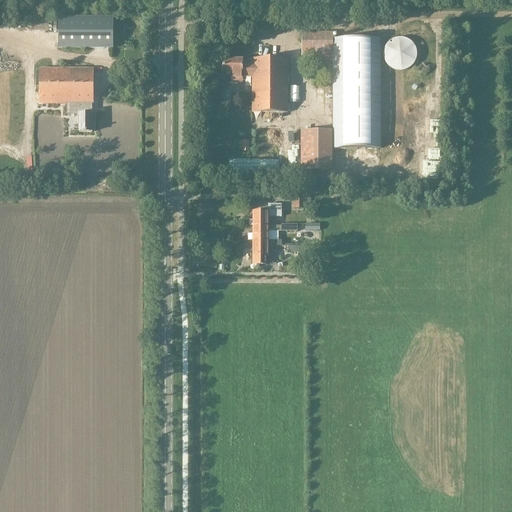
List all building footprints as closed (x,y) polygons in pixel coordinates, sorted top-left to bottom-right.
[(58,48),(112,48),(112,17),(57,18),(58,48)] [(332,32),(301,32),(301,60),(334,60),(333,149),(378,149),(378,39),(332,38),(332,32)] [(397,71),(401,71),(404,71),(407,69),(410,67),(412,65),(414,62),(415,58),(415,55),(415,52),(414,49),(413,47),(411,44),(410,42),(407,41),(405,40),(402,39),(399,39),(396,39),(393,40),(391,41),(388,43),(386,45),(385,47),(384,49),(383,52),(383,55),(383,58),(384,62),(386,65),(388,67),(391,69),(394,71),(397,71)] [(242,60),(223,60),(223,73),(231,73),(231,81),(242,81),(242,77),(252,77),(251,112),(287,113),(287,59),(252,59),(252,62),(242,62),(242,60)] [(92,104),(92,68),(39,69),(39,104),(80,104),(80,114),(78,114),(78,132),(91,132),(91,114),(89,114),(89,104),(92,104)] [(301,130),(300,171),(331,171),(331,131),(301,130)] [(293,195),(293,209),(305,209),(305,195),(293,195)] [(275,226),(275,217),(280,217),(280,204),(267,204),(267,211),(252,211),(252,212),(252,226),(284,226),(284,224),(280,224),(280,226),(275,226)] [(267,241),(267,240),(267,231),(296,231),(296,224),(284,224),(284,226),(252,226),(252,241),(267,241)] [(273,248),(274,246),(280,246),(280,240),(267,240),(267,241),(252,241),(252,250),(251,250),(251,262),(266,262),(266,256),(273,256),(273,248)] [(306,257),(306,246),(288,246),(288,253),(297,253),(298,257),(306,257)]
